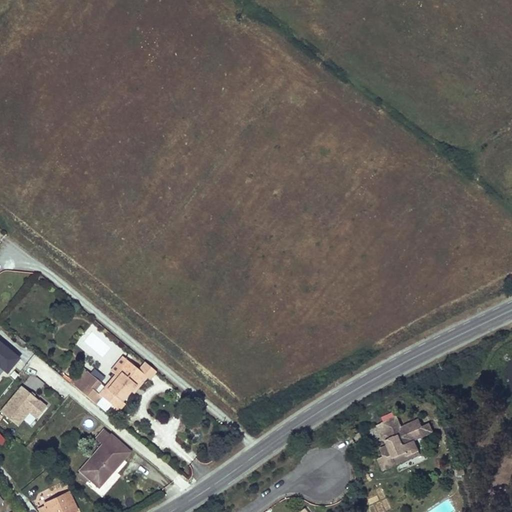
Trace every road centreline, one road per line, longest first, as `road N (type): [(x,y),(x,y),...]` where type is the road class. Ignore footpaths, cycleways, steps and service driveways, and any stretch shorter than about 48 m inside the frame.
road 1 (secondary): [(169,511),(304,419),(511,306)]
road 2 (unknown): [(8,251),(62,281),(259,450)]
